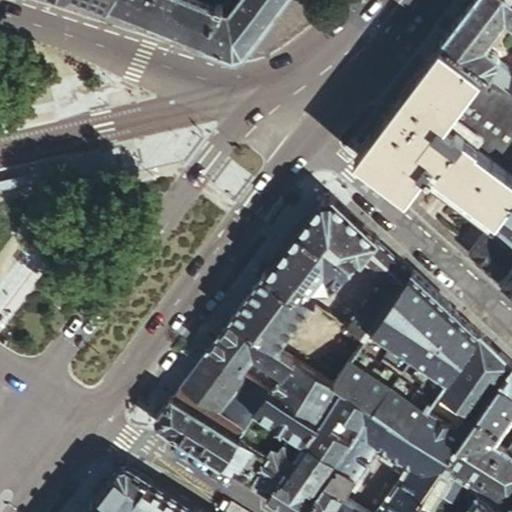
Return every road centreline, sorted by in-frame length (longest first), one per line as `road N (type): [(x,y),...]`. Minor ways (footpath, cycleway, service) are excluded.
road 1 (primary): [(290,114),(230,136),(41,382)]
road 2 (primary): [(99,413),(283,173),(290,114)]
road 3 (primary): [(290,114),(0,6)]
road 4 (residential): [(290,114),(511,323)]
road 5 (unclassified): [(99,413),(256,511)]
road 6 (primary): [(391,0),(290,114)]
road 7 (primary): [(24,511),(99,413)]
